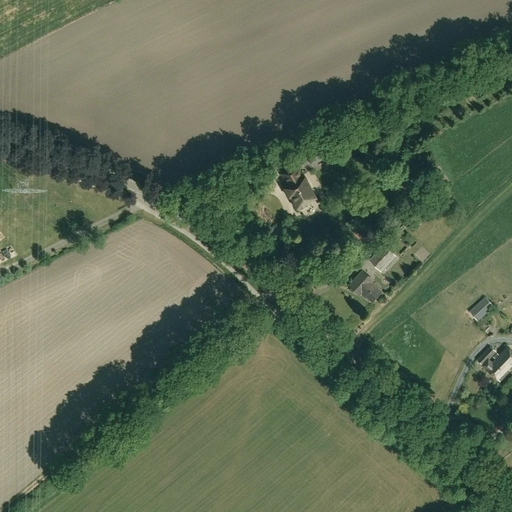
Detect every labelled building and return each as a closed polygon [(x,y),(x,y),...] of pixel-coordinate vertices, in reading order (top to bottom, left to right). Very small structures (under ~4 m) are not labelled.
[(323,145),(307,153),(313,164),(310,158),(320,152),(322,155),(327,152),(323,145)] [(323,176),(337,169),(330,154),(315,161),(323,176)] [(300,209),(310,203),(309,201),(316,197),(303,174),(302,175),(296,165),(283,173),(289,185),(285,187),(291,196),(292,195),(300,209)] [(318,169),(309,174),(313,182),(323,177),(318,169)] [(33,216),(25,220),(30,229),(37,225),(33,216)] [(23,225),(15,229),(19,235),(26,231),(23,225)] [(396,257),(385,246),(370,261),(381,272),(396,257)] [(373,281),(363,272),(350,285),(361,295),(363,293),(373,302),(382,292),(372,282),(373,281)] [(486,297),(470,312),(478,322),(495,307),(486,297)] [(511,369),(511,350),(507,346),(492,362),(490,360),(497,352),(490,346),(477,360),(500,382),(511,369)]
